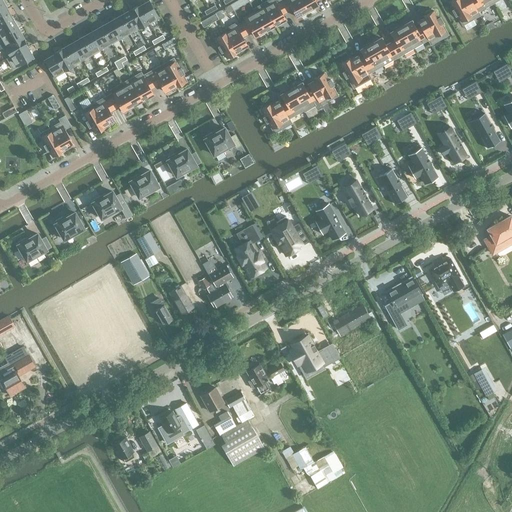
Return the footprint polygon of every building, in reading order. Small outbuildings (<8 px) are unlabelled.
[(139,6),(139,5),(138,5),(149,23),(159,17),(149,0),(139,6)] [(274,0),(268,0),(262,3),(275,25),(276,24),(277,26),(283,22),(282,21),(285,19),(282,14),(287,11),(280,0),(275,0),(274,0)] [(308,12),(300,0),(280,0),(287,11),(292,9),(297,17),(300,15),(301,16),(308,12)] [(300,0),(308,12),(315,8),(314,7),(317,5),(314,0),(300,0)] [(463,25),(479,15),(470,0),(452,0),(450,2),(454,9),(452,10),(455,15),(457,14),(463,25)] [(477,12),(492,3),(490,0),(470,0),(479,15),(477,12)] [(275,25),(262,3),(253,9),(266,32),(273,28),(272,27),(275,25)] [(149,23),(138,5),(129,10),(139,28),(149,23)] [(0,24),(12,18),(7,9),(0,12),(0,24)] [(241,24),(247,34),(252,31),(255,36),(258,34),(259,36),(266,32),(253,9),(252,9),(254,12),(244,18),(246,21),(241,24)] [(139,28),(129,10),(120,16),(129,33),(138,28),(139,29),(139,28)] [(424,18),(418,21),(431,44),(447,35),(441,23),(443,22),(439,17),(438,18),(434,11),(423,17),(424,18)] [(201,21),(204,27),(205,27),(204,26),(218,19),(215,13),(201,21)] [(129,33),(120,16),(110,21),(120,38),(129,33)] [(0,24),(0,37),(17,27),(12,18),(0,24)] [(407,21),(400,25),(413,48),(428,39),(431,44),(418,21),(420,26),(416,29),(411,20),(408,22),(407,21)] [(120,38),(110,21),(101,26),(110,43),(120,38)] [(491,21),(485,25),(488,30),(494,27),(491,21)] [(247,34),(241,24),(236,26),(235,23),(224,29),(237,52),(244,48),(243,47),(247,45),(242,37),(247,34)] [(395,40),(390,43),(398,56),(413,48),(400,25),(393,29),(394,30),(390,32),(395,40)] [(110,43),(101,26),(91,32),(101,49),(110,43)] [(0,37),(0,43),(2,48),(23,37),(17,27),(0,37)] [(227,58),(237,52),(224,29),(225,32),(216,38),(220,45),(218,46),(221,52),(223,51),(227,58)] [(101,49),(91,32),(82,37),(92,54),(101,49)] [(7,58),(28,46),(23,37),(2,48),(3,49),(5,48),(10,56),(7,58)] [(92,54),(82,37),(73,42),(82,59),(92,54)] [(175,43),(176,43),(173,37),(172,38),(161,44),(165,49),(175,43)] [(377,38),(370,42),(383,65),(398,56),(390,43),(385,46),(381,38),(377,40),(377,38)] [(82,59),(73,42),(63,47),(73,66),(74,65),(73,64),(82,59)] [(357,56),(370,79),(368,74),(383,65),(370,42),(363,46),(364,47),(360,49),(365,57),(360,60),(357,56)] [(28,46),(7,58),(12,68),(33,57),(27,47),(28,47),(28,46)] [(73,66),(63,47),(54,53),(64,71),(73,66)] [(64,71),(54,53),(53,53),(54,54),(44,59),(54,77),(64,71)] [(352,59),(351,57),(340,64),(344,71),(342,72),(345,77),(347,77),(354,88),(370,79),(357,56),(352,59)] [(163,64),(176,87),(186,81),(182,74),(184,73),(180,67),(179,68),(173,58),(163,64)] [(511,72),(508,66),(507,63),(501,67),(506,77),(511,74),(511,73),(511,72)] [(148,72),(155,86),(160,83),(164,92),(168,90),(169,91),(176,87),(163,64),(148,72)] [(142,100),(144,99),(145,100),(150,97),(150,96),(153,94),(150,89),(155,86),(148,72),(143,75),(141,72),(130,78),(142,100)] [(321,105),(337,96),(331,85),(333,84),(330,79),(328,80),(324,73),(313,79),(314,80),(309,83),(321,105)] [(142,100),(130,78),(121,84),(134,107),(140,103),(140,101),(142,100)] [(478,86),(476,81),(469,85),(475,95),(481,91),(481,92),(478,86)] [(290,87),(304,111),(315,105),(312,101),(317,98),(321,105),(309,83),(308,83),(311,88),(306,91),(301,82),(298,84),(297,83),(290,87)] [(127,111),(134,107),(121,84),(110,89),(112,93),(107,95),(115,109),(120,106),(122,111),(126,109),(127,111)] [(281,94),(285,102),(281,105),(278,100),(278,101),(291,124),(291,123),(288,118),(303,110),(304,111),(290,87),(283,91),(284,92),(281,94)] [(54,109),(59,106),(59,105),(53,94),(47,97),(53,108),(54,109)] [(112,123),(111,122),(115,120),(110,112),(115,109),(107,95),(92,104),(105,127),(112,123)] [(445,103),(441,95),(434,99),(440,109),(445,106),(446,106),(445,103)] [(75,106),(69,96),(64,99),(70,109),(70,110),(76,107),(75,106)] [(291,124),(278,101),(272,104),(271,102),(261,109),(265,116),(263,117),(266,122),(268,121),(275,133),(291,124)] [(95,133),(105,127),(92,104),(82,110),(87,120),(86,121),(89,127),(91,126),(95,133)] [(17,111),(14,106),(3,112),(2,112),(5,118),(6,117),(17,111)] [(18,114),(24,125),(25,125),(32,121),(32,120),(26,110),(18,114)] [(416,123),(410,112),(404,116),(410,126),(415,122),(416,123)] [(467,122),(473,131),(476,129),(487,148),(500,140),(484,112),(467,122)] [(231,121),(226,124),(231,132),(235,129),(231,121)] [(60,122),(50,128),(63,151),(70,147),(69,145),(73,143),(60,122)] [(378,132),(375,126),(369,130),(374,140),(380,137),(381,137),(378,132)] [(453,162),(466,155),(451,127),(438,134),(443,144),(441,145),(446,153),(448,152),(453,162)] [(50,128),(40,134),(45,144),(44,145),(47,150),(49,150),(53,157),(63,151),(50,128)] [(203,137),(204,139),(206,142),(205,142),(211,152),(211,151),(213,155),(222,150),(223,151),(234,145),(224,128),(215,133),(213,131),(203,137)] [(346,144),(345,143),(339,147),(344,157),(350,153),(351,154),(346,144)] [(421,148),(408,155),(413,163),(408,166),(415,178),(420,175),(424,183),(437,176),(421,148)] [(166,158),(167,160),(169,163),(168,164),(168,163),(168,164),(173,173),(174,173),(174,172),(176,176),(185,171),(186,172),(197,166),(187,149),(177,154),(176,152),(165,158),(166,158)] [(249,153),(239,159),(244,167),(254,162),(249,153)] [(317,166),(316,165),(310,169),(316,179),(321,176),(322,176),(317,166)] [(375,178),(380,187),(383,185),(394,203),(407,196),(391,168),(375,178)] [(147,192),(148,193),(159,187),(149,170),(140,175),(139,173),(128,179),(128,180),(129,179),(132,184),(131,185),(131,184),(130,185),(136,194),(137,193),(139,197),(147,192)] [(359,215),(372,208),(357,180),(343,187),(349,197),(347,198),(352,206),(354,205),(359,215)] [(182,183),(168,191),(170,194),(184,187),(182,183)] [(250,210),(261,204),(253,190),(242,196),(250,210)] [(91,200),(92,202),(94,206),(93,206),(98,216),(99,215),(101,218),(110,213),(111,215),(120,209),(126,218),(132,215),(120,192),(114,195),(112,191),(106,194),(102,196),(101,194),(91,200),(91,201),(91,200)] [(238,193),(226,200),(231,208),(243,201),(241,198),(238,193)] [(329,204),(316,211),(320,219),(316,221),(322,234),(327,231),(331,239),(344,231),(329,204)] [(73,234),(73,236),(84,230),(74,212),(65,218),(64,215),(53,221),(54,222),(57,227),(56,227),(55,227),(61,237),(62,237),(61,236),(62,236),(64,239),(73,234)] [(278,225),(271,229),(272,230),(271,231),(278,242),(286,255),(298,248),(297,246),(308,240),(298,222),(292,226),(286,216),(276,222),(278,225)] [(511,220),(510,216),(487,229),(495,242),(504,237),(508,244),(511,242),(511,220)] [(237,255),(242,264),(243,263),(250,276),(265,268),(261,260),(262,260),(258,252),(257,252),(252,243),(260,239),(252,225),(242,230),(245,234),(244,235),(245,237),(246,236),(248,241),(243,244),(238,246),(242,252),(237,255)] [(147,255),(150,253),(160,248),(150,231),(138,237),(147,255)] [(16,243),(17,245),(19,248),(18,248),(24,258),(24,257),(26,261),(35,256),(36,257),(47,251),(37,233),(28,239),(26,237),(16,243)] [(132,280),(133,283),(149,274),(137,252),(121,260),(132,280)] [(149,257),(145,259),(149,267),(153,265),(149,257)] [(429,269),(428,270),(429,271),(429,270),(439,287),(448,282),(453,290),(463,284),(458,276),(459,275),(450,259),(450,258),(449,258),(429,269)] [(223,301),(229,298),(232,296),(224,281),(233,277),(226,265),(210,274),(216,286),(219,284),(220,287),(216,289),(223,301)] [(195,278),(197,281),(199,285),(201,284),(203,289),(207,287),(210,293),(207,294),(214,307),(223,301),(216,289),(212,282),(211,281),(208,282),(204,273),(195,278)] [(424,298),(421,294),(412,277),(386,291),(392,301),(384,305),(397,329),(405,324),(398,312),(424,298)] [(193,307),(185,292),(181,285),(169,292),(181,314),(193,307)] [(151,302),(163,324),(172,319),(161,299),(158,301),(157,299),(151,302)] [(362,305),(331,322),(339,336),(370,319),(362,305)] [(511,345),(511,329),(503,334),(510,347),(511,345)] [(295,348),(290,351),(297,363),(302,361),(307,370),(315,366),(316,369),(323,365),(329,362),(322,349),(316,352),(315,350),(317,349),(314,343),(309,335),(292,344),(295,348)] [(102,336),(87,344),(102,370),(117,362),(111,351),(112,351),(108,343),(107,344),(102,336)] [(0,370),(0,375),(2,379),(0,379),(4,387),(6,386),(10,393),(24,386),(18,375),(35,365),(29,355),(28,355),(24,346),(5,356),(10,365),(0,370)] [(76,349),(61,358),(76,384),(91,375),(85,365),(86,364),(82,357),(81,358),(80,356),(76,349)] [(278,373),(284,369),(280,363),(269,370),(272,376),(270,377),(273,383),(275,382),(276,383),(282,380),(278,373)] [(267,379),(259,364),(251,368),(250,367),(246,369),(247,371),(251,379),(249,380),(253,387),(255,385),(261,394),(270,389),(265,380),(267,379)] [(493,392),(481,370),(480,369),(474,373),(486,395),(487,395),(493,392)] [(223,403),(215,387),(207,392),(206,391),(203,393),(202,394),(201,395),(209,411),(223,403)] [(254,415),(240,391),(224,400),(228,407),(225,409),(229,416),(214,426),(219,435),(221,434),(226,443),(221,445),(233,465),(264,448),(248,419),(254,415)] [(172,411),(170,412),(170,411),(161,416),(161,417),(160,418),(164,425),(158,428),(167,443),(183,434),(182,432),(198,424),(186,403),(175,409),(179,416),(175,417),(172,411)] [(139,437),(150,457),(157,454),(153,447),(157,445),(149,431),(139,437)] [(132,452),(125,437),(112,444),(120,458),(122,458),(124,462),(134,457),(132,452)] [(313,462),(305,447),(293,453),(300,468),(301,468),(304,467),(313,462)] [(177,454),(170,457),(172,465),(180,462),(177,454)]
